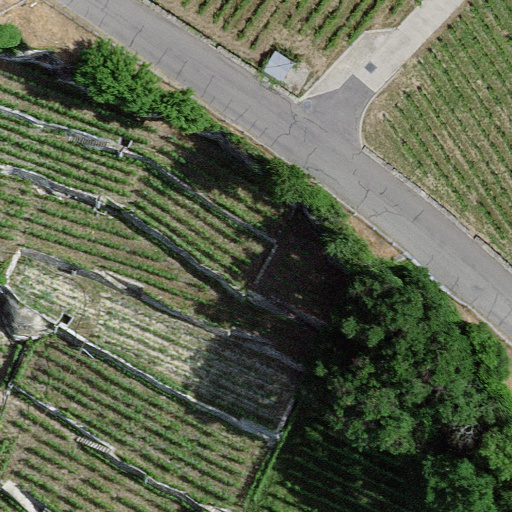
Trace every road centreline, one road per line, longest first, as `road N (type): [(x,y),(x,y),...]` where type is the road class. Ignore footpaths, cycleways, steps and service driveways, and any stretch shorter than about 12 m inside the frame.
road 1 (unclassified): [(511,303),(313,143),(96,0)]
road 2 (track): [(313,143),(445,0)]
